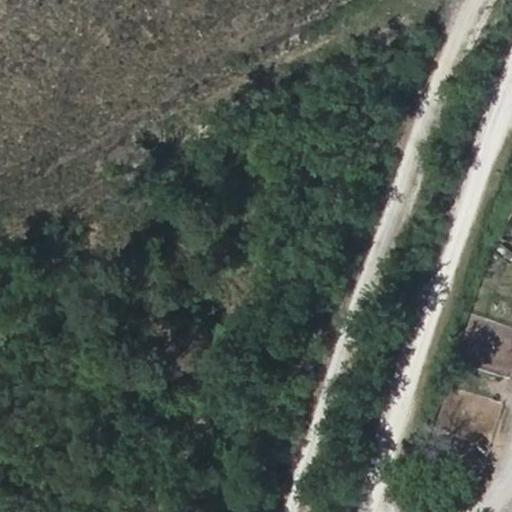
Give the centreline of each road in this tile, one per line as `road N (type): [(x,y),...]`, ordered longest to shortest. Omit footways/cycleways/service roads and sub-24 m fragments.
road 1 (track): [(474,0),(426,113),(288,511)]
road 2 (track): [(366,511),(472,174),(511,82)]
